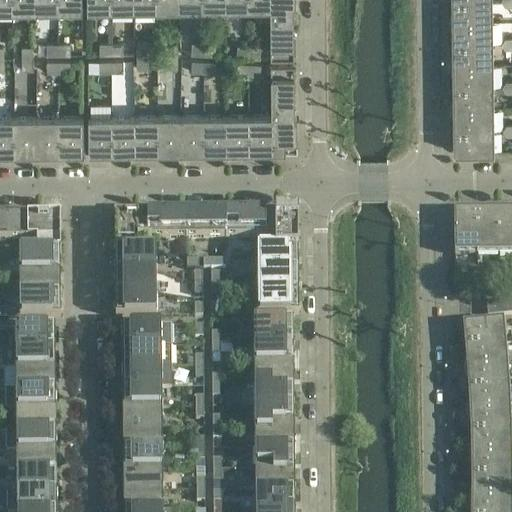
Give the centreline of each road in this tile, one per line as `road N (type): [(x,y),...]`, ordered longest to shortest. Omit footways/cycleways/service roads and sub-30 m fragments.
road 1 (residential): [(321,186),(323,511)]
road 2 (residential): [(430,511),(427,187)]
road 3 (residential): [(89,511),(86,188)]
road 4 (residential): [(321,186),(86,188)]
road 5 (residential): [(427,187),(424,0)]
road 6 (residential): [(317,0),(321,186)]
